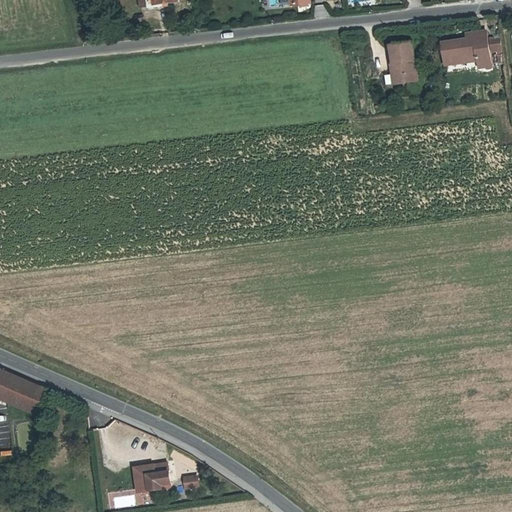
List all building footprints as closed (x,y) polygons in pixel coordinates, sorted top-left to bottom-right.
[(148,0),(150,9),(180,5),(179,0),(148,0)] [(314,7),(316,19),(328,17),(326,4),(314,7)] [(478,59),(478,65),(479,71),(492,69),(487,35),(467,38),(468,43),(469,48),(462,49),(462,44),(443,47),(446,70),(464,67),(464,62),(478,59)] [(501,54),(500,43),(492,44),(494,55),(501,54)] [(397,70),(399,88),(420,85),(414,48),(391,52),(394,70),(397,70)] [(49,393),(4,373),(0,384),(0,400),(39,417),(49,393)] [(142,472),(146,496),(179,491),(175,467),(142,472)] [(192,481),(193,491),(205,490),(204,480),(192,481)]
